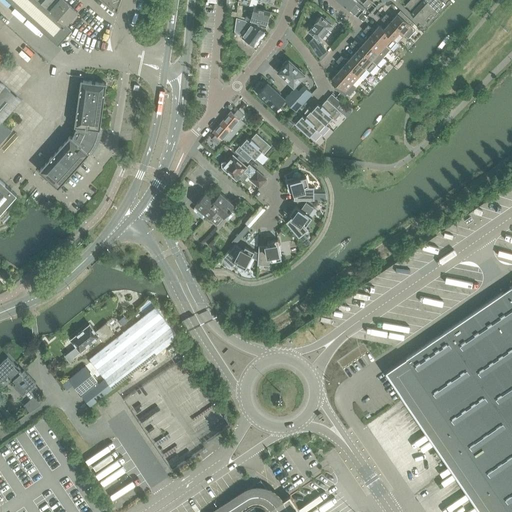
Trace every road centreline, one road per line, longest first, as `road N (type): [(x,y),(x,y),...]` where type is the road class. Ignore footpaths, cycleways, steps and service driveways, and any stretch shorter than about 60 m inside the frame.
road 1 (unclassified): [(166,491),(119,418),(87,435),(79,425),(39,362),(31,315)]
road 2 (unclassified): [(131,210),(245,399)]
road 3 (unclassified): [(270,358),(217,329),(160,228),(131,210)]
road 4 (unclassified): [(511,216),(340,334)]
road 5 (residential): [(236,88),(302,146),(270,180),(280,210),(264,225)]
road 6 (tertiary): [(131,210),(160,174),(179,74)]
road 7 (tertiary): [(164,69),(131,210)]
road 8 (tertiary): [(29,301),(81,263),(131,210)]
road 9 (unclassified): [(174,504),(287,427)]
